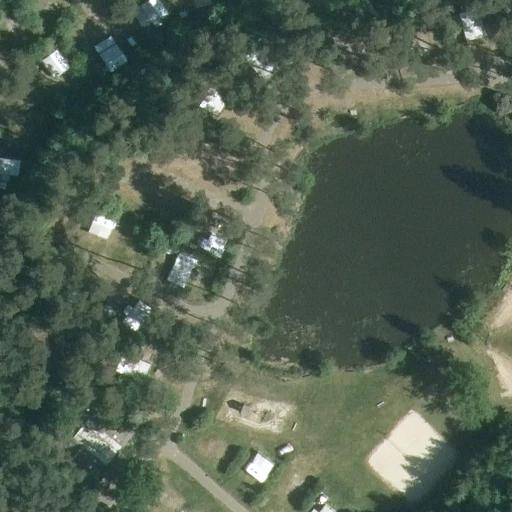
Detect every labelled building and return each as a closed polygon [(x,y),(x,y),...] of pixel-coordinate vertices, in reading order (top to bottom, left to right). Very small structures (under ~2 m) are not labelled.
[(51,62),(59,82),(79,74),(71,55),(51,62)] [(209,163),(223,169),(231,152),(217,145),(209,163)] [(89,401),(55,444),(94,476),(129,433),(89,401)] [(220,472),(229,461),(224,457),(234,445),(221,434),(203,457),(220,472)] [(253,475),(245,481),(253,491),(276,473),(265,460),(251,472),(253,475)] [(285,511),(288,511),(295,504),(282,493),(275,503),(285,511)]
